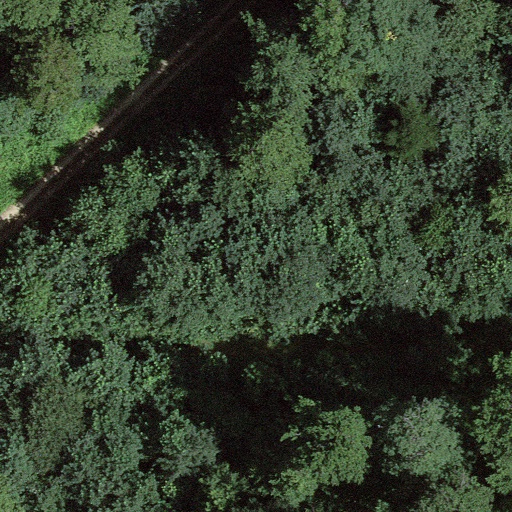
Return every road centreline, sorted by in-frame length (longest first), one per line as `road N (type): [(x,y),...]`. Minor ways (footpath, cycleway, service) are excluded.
road 1 (track): [(0,359),(511,332)]
road 2 (track): [(233,0),(0,237)]
